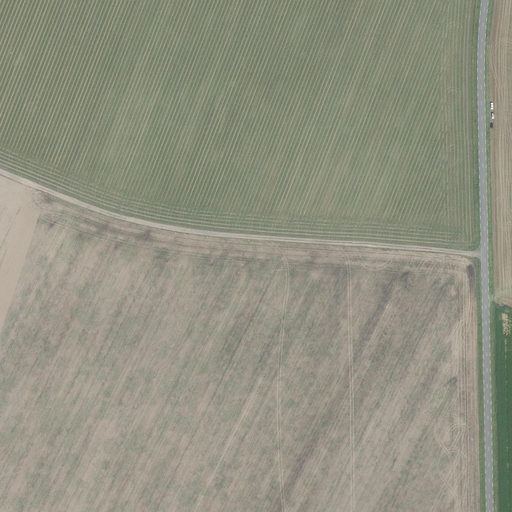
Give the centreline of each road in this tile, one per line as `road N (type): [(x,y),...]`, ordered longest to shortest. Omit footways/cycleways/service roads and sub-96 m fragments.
road 1 (secondary): [(486,511),(482,0)]
road 2 (track): [(481,249),(141,229),(0,171)]
